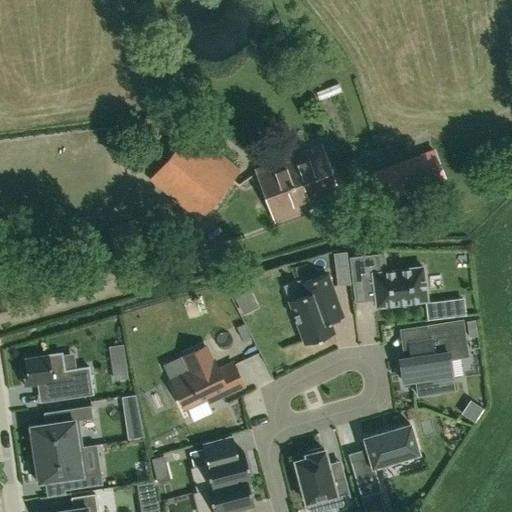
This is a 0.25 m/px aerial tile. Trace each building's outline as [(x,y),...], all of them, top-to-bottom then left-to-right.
[(144,139),(165,128),(158,113),(137,123),(144,139)] [(191,130),(150,178),(199,219),(240,171),(191,130)] [(256,171),(273,219),(338,195),(321,147),(256,171)] [(120,254),(156,241),(147,214),(110,227),(120,254)] [(382,255),(351,259),(354,280),(355,280),(355,278),(367,277),(369,291),(375,290),(376,298),(377,305),(376,305),(376,307),(378,307),(378,306),(425,300),(425,301),(427,300),(426,299),(422,269),(423,269),(422,267),(421,267),(421,268),(384,272),(382,255)] [(336,270),(338,286),(350,284),(348,268),(336,270)] [(304,295),(289,300),(305,344),(333,333),(329,322),(342,317),(327,274),(300,284),(304,295)] [(463,320),(427,325),(429,339),(409,342),(411,356),(399,358),(402,380),(414,378),(416,394),(436,392),(435,379),(452,377),(449,358),(468,356),(463,320)] [(191,372),(171,381),(184,408),(207,397),(209,401),(243,385),(233,363),(218,370),(214,361),(213,361),(206,346),(184,357),(191,372)] [(26,368),(22,368),(24,386),(37,384),(40,384),(43,402),(93,395),(89,367),(76,369),(64,371),(62,355),(61,353),(24,359),(26,368)] [(124,362),(112,363),(115,379),(126,377),(124,362)] [(30,426),(34,454),(96,445),(96,444),(83,446),(79,420),(92,418),(91,405),(45,412),(47,424),(30,426)] [(369,456),(350,462),(361,497),(381,491),(374,466),(418,453),(410,424),(392,430),(382,433),(364,438),(367,448),(369,456)] [(97,445),(96,445),(34,454),(36,464),(33,464),(35,480),(38,480),(38,482),(44,481),(62,478),(64,490),(65,490),(102,484),(100,471),(87,473),(83,447),(97,445)] [(204,489),(204,490),(250,477),(244,452),(237,454),(219,459),(215,445),(189,452),(193,467),(201,465),(208,488),(204,489)] [(306,502),(328,496),(331,508),(351,503),(344,476),(331,479),(327,464),(324,450),(321,451),(320,448),(307,451),(308,454),(306,455),(307,458),(295,461),(301,486),(298,486),(301,499),(305,498),(306,502)] [(151,460),(153,467),(165,464),(163,457),(151,460)] [(250,478),(250,477),(204,490),(209,511),(228,511),(228,510),(236,508),(253,504),(247,479),(250,478)] [(96,511),(96,505),(94,494),(70,497),(72,509),(52,511),(96,511)]
